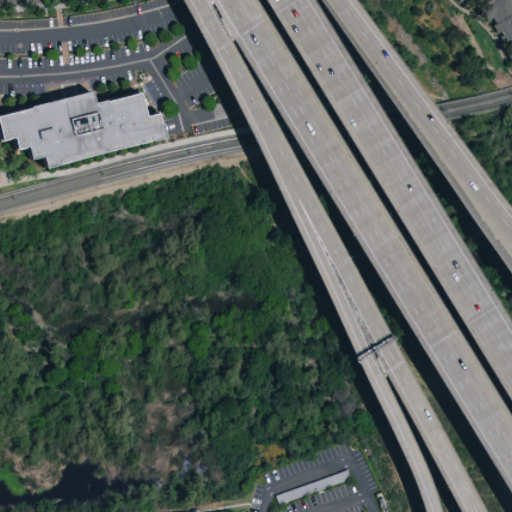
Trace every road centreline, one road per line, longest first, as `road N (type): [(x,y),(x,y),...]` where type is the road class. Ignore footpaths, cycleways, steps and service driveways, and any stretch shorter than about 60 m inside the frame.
road 1 (motorway): [(239,0),(511,452)]
road 2 (motorway): [(511,360),(292,0)]
road 3 (motorway): [(315,236),(467,511)]
road 4 (motorway): [(315,236),(424,511)]
road 5 (motorway): [(203,0),(315,236)]
road 6 (motorway): [(467,179),(339,0)]
